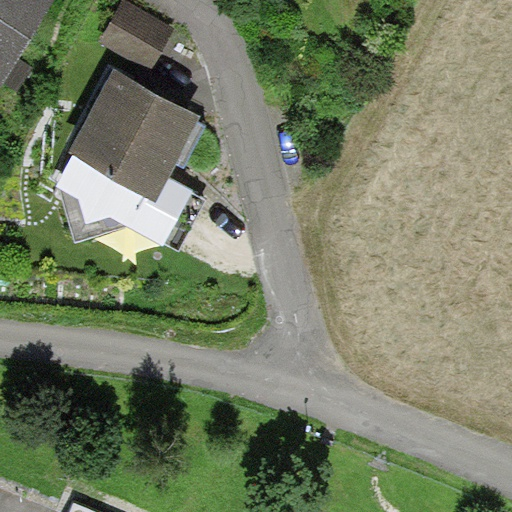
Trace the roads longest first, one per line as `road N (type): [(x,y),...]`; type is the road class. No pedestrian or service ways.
road 1 (residential): [(185,0),(205,20),(240,95),(275,210),(297,328),(281,386)]
road 2 (residential): [(281,386),(0,339)]
road 3 (residential): [(511,471),(281,386)]
